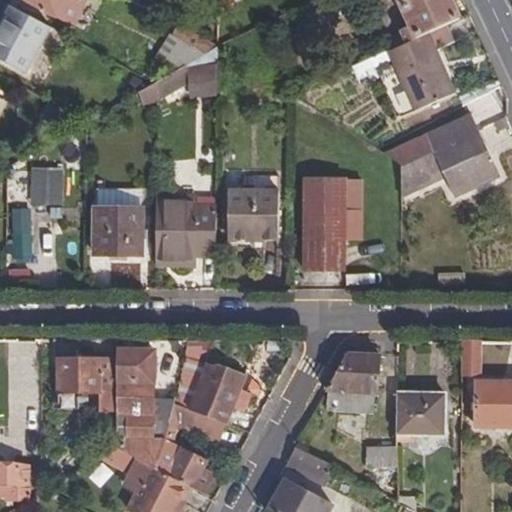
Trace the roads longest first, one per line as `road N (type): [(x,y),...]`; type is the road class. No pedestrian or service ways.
road 1 (residential): [(338,316),(0,318)]
road 2 (residential): [(233,511),(338,316)]
road 3 (residential): [(511,317),(338,316)]
